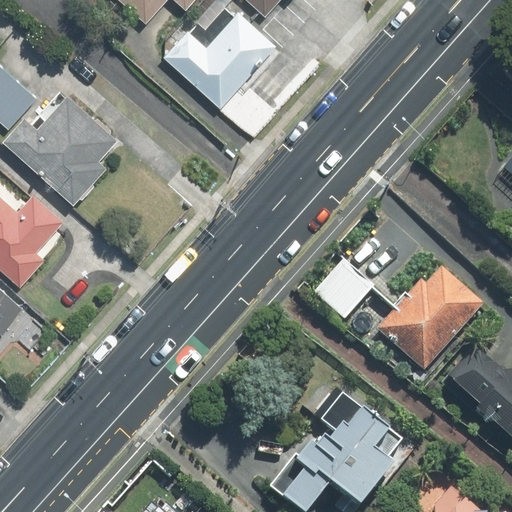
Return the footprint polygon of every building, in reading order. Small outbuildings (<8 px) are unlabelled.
[(127,0),(148,18),(163,0),(127,0)] [(197,0),(160,42),(223,99),(276,42),(252,20),(270,0),(197,0)] [(36,94),(3,64),(0,66),(0,118),(7,125),(36,94)] [(23,112),(2,134),(76,203),(115,162),(105,152),(120,137),(69,89),(36,124),(23,112)] [(511,194),(511,222),(508,227),(511,230),(511,154),(492,176),(511,194)] [(21,206),(0,186),(0,259),(23,281),(48,254),(38,244),(64,216),(36,190),(21,206)] [(343,257),(314,289),(347,319),(376,287),(343,257)] [(381,333),(428,372),(488,300),(442,261),(381,333)] [(0,327),(22,305),(0,284),(0,327)] [(453,381),(511,434),(511,379),(480,351),(453,381)] [(352,394),(277,492),(303,511),(308,511),(332,482),(371,511),(409,461),(387,445),(399,429),(352,394)] [(498,511),(464,482),(436,511),(498,511)]
